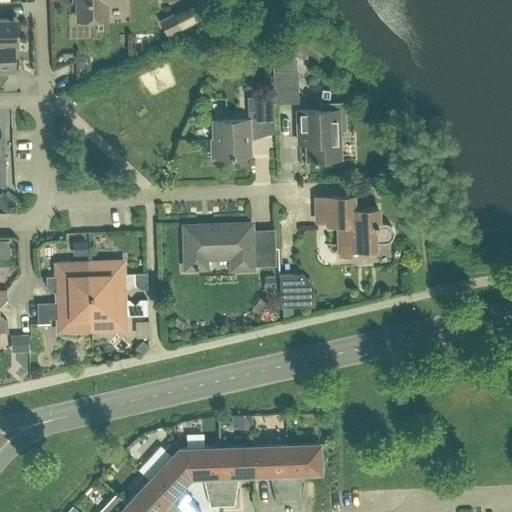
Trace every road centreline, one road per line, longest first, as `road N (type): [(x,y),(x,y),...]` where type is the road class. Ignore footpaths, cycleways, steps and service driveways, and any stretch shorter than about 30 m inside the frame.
road 1 (tertiary): [(47,420),(511,318)]
road 2 (residential): [(284,191),(48,199)]
